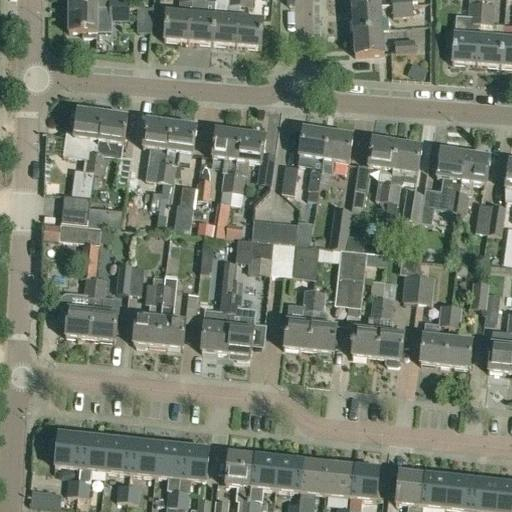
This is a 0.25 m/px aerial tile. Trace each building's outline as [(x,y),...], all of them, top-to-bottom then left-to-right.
[(68,0),(68,12),(98,12),(107,12),(107,1),(98,1),(97,0),(68,0)] [(179,0),(179,5),(181,5),(180,17),(166,16),(163,45),(188,47),(190,17),(191,18),(192,6),(192,0),(179,0)] [(212,49),(236,51),(239,21),(239,10),(240,0),(227,0),(227,9),(228,9),(227,21),(214,19),(212,49)] [(240,0),(239,10),(253,11),(253,0),(240,0)] [(349,0),(351,11),(380,9),(379,0),(349,0)] [(391,0),(392,9),(412,8),(411,0),(391,0)] [(468,0),(468,8),(480,9),(480,0),(468,0)] [(107,12),(127,12),(127,1),(107,1),(107,12)] [(412,8),(392,9),(393,21),(413,20),(412,8)] [(453,37),(451,66),(476,68),(478,39),(479,29),(480,9),(468,8),(467,21),(466,32),(454,31),(454,37),(453,37)] [(352,35),(382,33),(380,9),(351,11),(352,35)] [(480,9),(479,29),(490,30),(491,30),(493,10),(480,9)] [(98,24),(127,24),(127,12),(107,12),(98,12),(68,12),(68,37),(82,37),(82,42),(97,42),(97,37),(98,37),(98,24)] [(136,38),(150,38),(153,12),(136,12),(136,38)] [(190,17),(188,47),(212,49),(214,19),(191,18),(190,17)] [(263,23),(239,21),(236,51),(260,52),(263,23)] [(354,59),(383,57),(382,33),(352,35),(354,59)] [(478,39),(476,68),(500,69),(502,41),(478,39)] [(511,41),(502,41),(500,69),(511,70),(511,41)] [(395,58),(415,56),(414,43),(394,45),(395,58)] [(85,163),(84,175),(93,177),(96,159),(102,116),(77,113),(73,138),(66,137),(63,160),(85,163)] [(105,160),(108,160),(121,162),(126,120),(102,116),(96,159),(93,177),(103,178),(105,160)] [(154,185),(162,186),(171,126),(147,123),(143,151),(156,153),(154,166),(156,166),(154,185)] [(162,186),(173,188),(175,169),(178,170),(180,156),(192,158),(196,130),(171,126),(162,186)] [(316,195),(327,134),(302,130),(298,159),(299,159),(298,168),(312,170),(306,204),(317,205),(318,195),(316,195)] [(235,176),(236,164),(241,136),(220,134),(215,133),(211,161),(223,162),(222,175),(224,176),(222,194),(231,195),(235,176)] [(351,138),(327,134),(316,195),(318,195),(327,197),(331,177),(332,178),(334,164),(347,166),(351,138)] [(241,196),(243,180),(246,181),(248,165),(261,167),(265,139),(241,136),(236,164),(235,176),(231,195),(241,196)] [(386,206),(396,144),(371,141),(366,170),(379,172),(377,181),(380,181),(377,204),(385,206),(386,206)] [(420,148),(396,144),(386,206),(385,206),(383,220),(393,221),(398,186),(401,187),(401,183),(414,185),(420,148)] [(435,213),(456,216),(465,155),(441,152),(436,181),(447,183),(445,197),(425,194),(420,227),(433,229),(435,213)] [(490,159),(465,155),(456,216),(465,218),(468,199),(470,200),(472,186),(485,188),(490,159)] [(511,162),(509,162),(504,191),(502,204),(511,206),(511,162)] [(298,172),(285,171),(281,198),(294,200),(298,172)] [(211,186),(198,184),(196,204),(209,206),(211,186)] [(350,220),(351,220),(362,222),(366,195),(355,193),(351,216),(350,220)] [(417,225),(421,197),(404,194),(400,222),(417,225)] [(239,211),(241,196),(231,195),(229,209),(239,211)] [(60,213),(87,216),(88,201),(62,199),(60,213)] [(475,237),(487,239),(491,210),(479,208),(475,237)] [(190,241),(194,212),(177,209),(173,238),(190,241)] [(491,210),(487,239),(501,241),(506,212),(491,210)] [(86,229),(87,216),(60,213),(59,227),(86,229)] [(350,220),(351,216),(334,214),(328,253),(346,256),(351,220),(350,220)] [(262,247),(264,225),(254,224),(251,246),(262,247)] [(273,248),(275,226),(264,225),(262,247),(273,248)] [(284,249),(286,228),(275,226),(273,248),(284,249)] [(43,227),(42,243),(58,244),(97,248),(99,232),(59,228),(43,227)] [(295,250),(297,229),(286,228),(284,249),(295,250)] [(238,244),(236,267),(248,268),(249,260),(271,262),(273,248),(262,247),(251,246),(238,244)] [(270,277),(295,280),(297,262),(318,265),(319,253),(295,250),(284,249),(273,248),(271,262),(270,277)] [(341,256),(335,310),(347,311),(353,257),(341,256)] [(360,313),(363,285),(366,259),(353,257),(347,311),(360,313)] [(115,308),(127,309),(128,299),(131,271),(119,270),(115,308)] [(131,271),(128,299),(141,301),(144,273),(131,271)] [(402,306),(415,307),(418,282),(405,280),(402,306)] [(181,352),(184,324),(171,323),(175,283),(163,281),(162,290),(163,291),(158,350),(181,352)] [(83,301),(68,299),(63,300),(60,304),(59,309),(62,314),(67,316),(64,340),(89,343),(95,283),(85,282),(83,301)] [(418,282),(415,307),(432,309),(434,283),(418,282)] [(114,346),(117,317),(104,316),(105,303),(102,303),(104,284),(95,283),(89,343),(114,346)] [(486,315),(487,299),(488,290),(474,288),(471,313),(486,315)] [(132,347),(158,350),(163,291),(162,290),(148,289),(146,309),(149,309),(147,321),(134,319),(132,347)] [(301,324),(286,323),(283,351),(308,354),(314,294),(305,292),(301,324)] [(314,294),(308,354),(332,357),(335,328),(322,327),(326,295),(314,294)] [(218,317),(217,328),(203,326),(199,355),(225,358),(228,329),(231,299),(222,298),(220,317),(218,317)] [(231,299),(228,329),(225,358),(234,359),(234,361),(235,363),(246,364),(248,363),(248,360),(249,360),(253,328),(255,329),(257,314),(241,312),(242,300),(231,299)] [(487,299),(486,315),(484,327),(497,328),(500,300),(487,299)] [(351,359),(375,361),(382,301),(372,300),(370,320),(367,319),(366,332),(354,330),(351,359)] [(390,302),(382,301),(375,361),(386,362),(385,365),(387,367),(398,368),(400,366),(403,335),(390,334),(391,322),(388,321),(390,302)] [(450,311),(441,311),(439,330),(448,331),(450,311)] [(448,331),(459,332),(460,312),(450,311),(448,331)] [(487,374),(511,377),(511,376),(511,315),(508,315),(506,335),(504,334),(503,347),(490,345),(487,374)] [(419,366),(444,369),(447,340),(421,338),(419,366)] [(468,372),(471,343),(447,340),(444,369),(468,372)] [(54,470),(80,473),(83,439),(58,436),(54,470)] [(91,488),(92,474),(105,476),(108,442),(83,439),(80,473),(78,485),(77,502),(75,511),(86,511),(88,503),(90,488),(91,488)] [(134,445),(108,442),(105,476),(130,479),(134,445)] [(130,479),(155,481),(159,448),(134,445),(130,479)] [(167,511),(166,511),(176,511),(178,497),(180,484),(184,450),(159,448),(155,481),(168,483),(167,495),(168,495),(166,511),(167,511)] [(209,453),(184,450),(180,484),(205,487),(209,453)] [(227,511),(228,507),(216,506),(215,511),(248,511),(250,491),(254,458),(229,455),(225,489),(238,490),(236,506),(239,506),(237,511),(227,511)] [(262,505),(263,493),(275,494),(279,461),(254,458),(250,491),(248,511),(259,511),(260,505),(262,505)] [(275,494),(300,497),(303,464),(279,461),(275,494)] [(309,511),(311,498),(325,500),(329,466),(303,464),(300,497),(298,510),(298,511),(309,511)] [(325,500),(350,503),(354,469),(329,466),(325,500)] [(360,511),(362,504),(376,506),(380,472),(354,469),(350,503),(348,511),(360,511)] [(408,511),(421,511),(421,510),(425,477),(399,474),(396,508),(408,509),(408,511)] [(421,510),(437,511),(447,511),(450,480),(425,477),(421,510)] [(471,511),(475,482),(450,480),(447,511),(471,511)] [(497,511),(500,485),(475,482),(471,511),(497,511)] [(67,501),(77,502),(78,485),(68,484),(67,501)] [(497,511),(511,511),(511,486),(500,485),(497,511)] [(127,507),(129,491),(118,490),(116,506),(127,507)] [(140,492),(129,491),(127,507),(138,508),(140,492)] [(187,511),(189,498),(178,497),(176,511),(187,511)]
